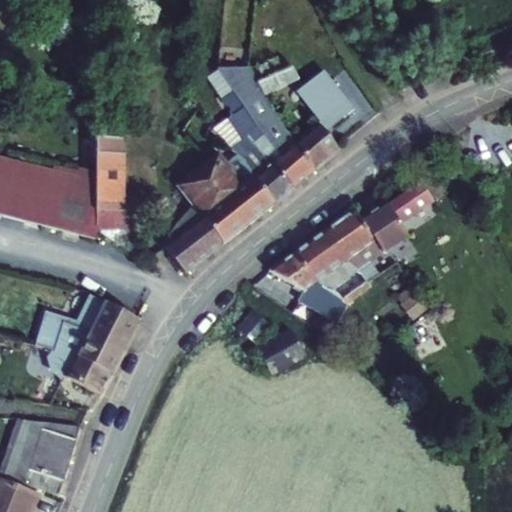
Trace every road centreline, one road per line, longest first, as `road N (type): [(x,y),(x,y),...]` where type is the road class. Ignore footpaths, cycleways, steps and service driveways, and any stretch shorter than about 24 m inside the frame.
road 1 (residential): [(95,511),(159,352),(212,282),(419,118),(511,80)]
road 2 (unknown): [(0,228),(106,252),(175,326)]
